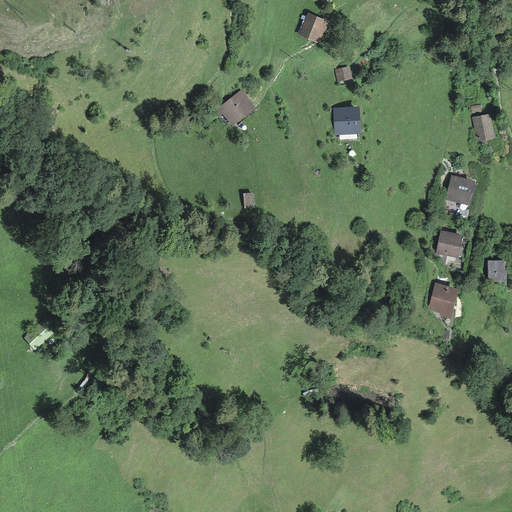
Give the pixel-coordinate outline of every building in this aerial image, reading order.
[(331,20),(307,12),(299,34),(324,42),(331,20)] [(351,65),(335,69),(337,79),(353,75),(351,65)] [(256,106),(240,87),(212,110),(216,116),(222,111),(233,125),(256,106)] [(359,107),(333,108),(335,134),(361,132),(359,107)] [(489,113),(472,117),(477,140),(495,136),(489,113)] [(275,155),(264,157),(266,170),(278,168),(275,155)] [(477,180),(451,175),(447,198),(473,203),(477,180)] [(441,229),(436,252),(458,257),(463,234),(441,229)] [(507,260),(486,260),(487,281),(508,280),(507,260)] [(435,282),(430,310),(452,314),(458,286),(435,282)] [(46,296),(24,317),(36,329),(58,308),(46,296)]
